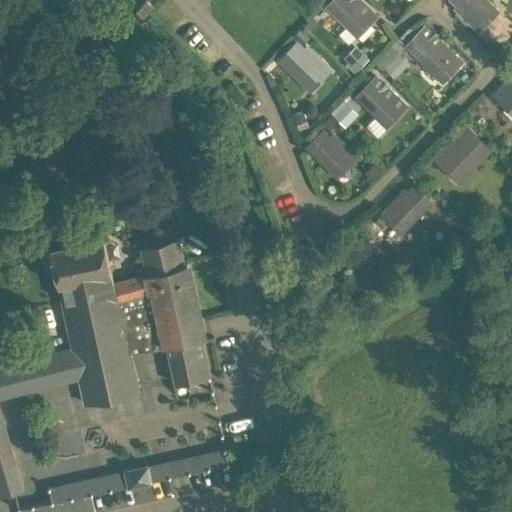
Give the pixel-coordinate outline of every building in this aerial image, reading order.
[(333,0),(328,5),(352,28),(362,17),(368,23),(376,15),(361,0),(333,0)] [(492,3),(488,0),(458,0),(463,4),(459,9),(479,28),(487,19),(482,14),(492,3)] [(464,61),(427,25),(408,45),(445,80),(464,61)] [(354,69),(367,54),(353,42),(340,56),(354,69)] [(375,59),(393,75),(408,59),(390,42),(375,59)] [(296,44),(282,59),(306,82),(316,71),(322,76),(330,68),(309,48),(305,53),(296,44)] [(511,72),(504,79),(507,82),(496,93),(500,97),(503,93),(511,101),(511,72)] [(405,104),(376,76),(358,95),(389,125),(399,114),(398,112),(405,104)] [(343,124),(356,111),(344,99),(330,111),(343,124)] [(470,128),(452,147),(448,144),(436,156),(440,160),(444,156),(464,175),(490,148),(470,128)] [(332,140),(323,131),(308,146),(332,169),(343,158),(348,163),(356,155),(336,135),(332,140)] [(234,156),(218,163),(231,192),(247,185),(234,156)] [(416,186),(407,195),(403,191),(384,211),(392,219),(397,214),(408,224),(431,200),(416,186)] [(81,376),(86,402),(139,391),(130,353),(167,345),(176,383),(211,375),(203,337),(204,337),(188,261),(185,262),(179,236),(141,246),(148,272),(114,281),(105,238),(104,234),(51,246),(64,301),(74,348),(61,349),(39,354),(40,358),(0,368),(0,495),(16,490),(22,486),(0,408),(0,392),(46,381),(47,385),(81,376)] [(226,448),(146,466),(149,480),(229,462),(226,448)] [(146,466),(128,470),(131,484),(149,480),(146,466)] [(128,470),(49,487),(52,501),(91,493),(131,484),(128,470)] [(52,501),(18,509),(19,511),(94,511),(91,493),(52,501)]
